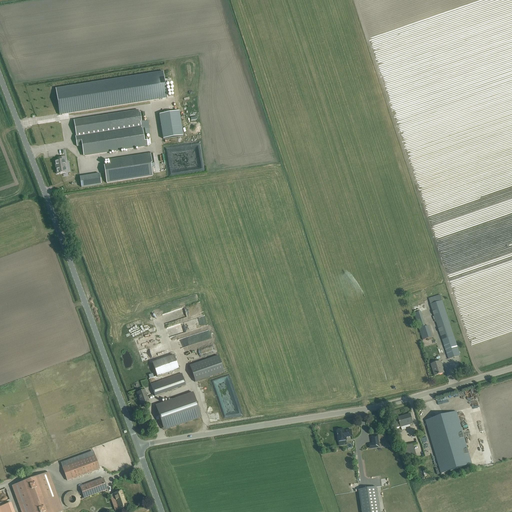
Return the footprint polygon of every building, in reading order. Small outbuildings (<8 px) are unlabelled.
[(163,71),(56,88),(60,115),(167,98),(163,71)] [(139,110),(74,120),(76,136),(75,136),(77,146),(83,145),(84,156),(148,146),(145,128),(147,128),(146,121),(144,121),(142,111),(139,112),(139,110)] [(159,115),(163,139),(183,136),(179,111),(159,115)] [(153,153),(109,160),(110,164),(104,165),(106,183),(153,176),(151,164),(154,163),(153,153)] [(65,157),(63,157),(58,158),(58,160),(55,161),(57,174),(66,172),(64,161),(66,161),(65,157)] [(101,184),(99,173),(80,176),(81,187),(101,184)] [(448,318),(440,295),(429,299),(436,322),(448,318)] [(423,340),(428,338),(428,340),(432,339),(428,326),(425,327),(419,309),(414,311),(415,313),(414,313),(423,340)] [(436,322),(447,354),(448,359),(460,355),(458,350),(448,318),(436,322)] [(152,362),(158,377),(179,369),(174,354),(152,362)] [(195,382),(224,372),(218,355),(190,365),(195,382)] [(432,362),(432,364),(431,364),(433,369),(434,369),(436,375),(434,375),(435,376),(443,373),(441,367),(442,366),(441,361),(436,363),(435,360),(432,362)] [(182,373),(155,382),(151,384),(155,396),(159,394),(186,385),(182,373)] [(137,393),(141,404),(149,401),(145,390),(137,393)] [(181,397),(156,406),(161,422),(164,430),(202,417),(193,393),(190,394),(181,397)] [(425,420),(441,473),(472,464),(456,411),(425,420)] [(410,414),(398,417),(399,419),(394,421),(396,428),(401,427),(413,423),(410,414)] [(337,431),(337,436),(338,442),(346,441),(345,437),(352,436),(351,430),(345,431),(345,429),(337,431)] [(413,444),(401,448),(405,462),(417,458),(413,444)] [(100,469),(95,455),(93,451),(61,463),(67,480),(100,469)] [(60,511),(63,511),(49,472),(12,486),(21,511),(60,511)] [(103,478),(99,480),(80,486),(84,498),(107,490),(103,478)] [(380,511),(376,487),(358,490),(361,511),(380,511)] [(0,502),(10,499),(5,488),(0,490),(0,502)] [(115,497),(117,504),(119,509),(127,506),(121,491),(114,494),(110,495),(111,498),(115,497)] [(0,506),(0,511),(14,511),(11,502),(0,506)]
